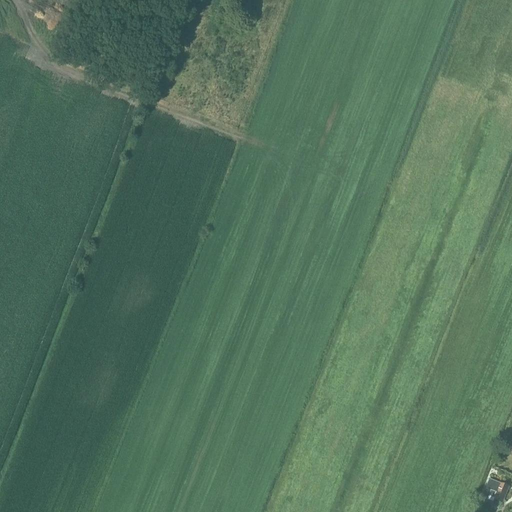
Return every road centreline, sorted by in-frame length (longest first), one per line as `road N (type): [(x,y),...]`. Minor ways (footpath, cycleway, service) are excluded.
road 1 (track): [(177,511),(377,0)]
road 2 (track): [(394,195),(25,50),(5,0)]
